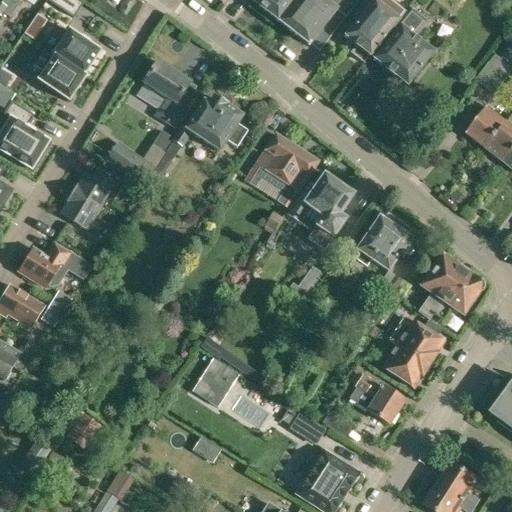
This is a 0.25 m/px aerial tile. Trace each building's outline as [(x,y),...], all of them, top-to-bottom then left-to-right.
[(8,0),(4,7),(0,12),(9,18),(21,0),(8,0)] [(82,4),(76,0),(50,0),(49,2),(73,18),(82,4)] [(248,0),(277,22),(293,0),(248,0)] [(309,44),(318,51),(359,0),(293,0),(277,22),(308,46),(309,44)] [(364,64),(369,57),(405,13),(388,0),(375,0),(374,2),(373,1),(344,37),(355,46),(350,53),(364,64)] [(383,85),(399,97),(407,88),(406,87),(432,54),(414,39),(428,23),(413,10),(372,60),(390,75),(383,85)] [(88,44),(88,43),(81,38),(81,39),(68,30),(51,55),(53,56),(53,57),(83,77),(83,76),(100,52),(88,44)] [(85,79),(86,78),(83,76),(83,77),(53,57),(37,80),(36,81),(68,103),(69,102),(68,102),(85,78),(85,79)] [(152,118),(175,132),(189,110),(176,103),(189,84),(156,62),(142,83),(165,98),(152,118)] [(474,80),(492,95),(506,78),(487,64),(474,80)] [(0,70),(0,85),(4,89),(11,77),(0,70)] [(171,141),(164,153),(148,177),(156,183),(180,147),(181,148),(190,134),(218,152),(225,142),(236,149),(247,132),(236,125),(241,117),(212,98),(208,105),(203,102),(185,130),(180,127),(171,141)] [(26,126),(33,116),(11,102),(4,114),(9,118),(0,132),(0,151),(31,170),(49,141),(33,131),(26,126)] [(486,148),(506,123),(487,108),(467,133),(486,148)] [(511,114),(506,123),(486,148),(505,163),(511,154),(511,114)] [(152,145),(164,153),(172,140),(161,132),(152,145)] [(288,208),(313,170),(318,162),(275,135),(245,182),(248,184),(259,167),(286,184),(276,200),(288,208)] [(148,177),(164,153),(152,145),(141,160),(117,142),(103,163),(128,179),(140,187),(148,177)] [(0,174),(3,170),(0,168),(0,208),(1,209),(2,208),(1,207),(11,191),(0,184),(0,174)] [(322,176),(313,170),(288,208),(284,214),(299,224),(308,209),(322,218),(315,227),(316,227),(307,240),(323,250),(345,220),(338,216),(352,195),(323,175),(322,176)] [(76,186),(65,203),(67,203),(68,204),(60,216),(85,231),(108,193),(112,195),(119,183),(97,171),(91,182),(84,178),(84,179),(79,189),(77,188),(76,187),(76,186)] [(110,206),(122,214),(140,187),(128,179),(110,206)] [(274,231),(282,218),(272,213),(265,226),(274,231)] [(370,283),(384,291),(393,277),(387,272),(410,240),(406,238),(411,232),(387,215),(382,221),(378,218),(355,251),(350,258),(365,269),(370,262),(380,269),(370,283)] [(17,272),(47,290),(48,288),(50,289),(57,287),(66,271),(82,281),(90,268),(53,245),(45,259),(31,250),(17,272)] [(427,322),(431,316),(462,271),(441,257),(421,288),(430,294),(417,314),(427,322)] [(297,288),(308,295),(323,275),(312,268),(297,288)] [(441,322),(442,324),(452,309),(462,316),(477,292),(481,292),(483,288),(482,282),(478,279),(474,280),(462,271),(431,316),(441,322)] [(376,310),(388,318),(399,302),(408,288),(409,285),(398,278),(376,310)] [(0,311),(22,325),(29,330),(43,307),(9,287),(0,301),(0,311)] [(58,293),(51,303),(64,310),(71,301),(58,293)] [(64,310),(51,303),(39,321),(52,329),(64,310)] [(434,332),(441,322),(431,316),(427,322),(424,326),(434,332)] [(397,346),(428,366),(442,343),(412,324),(403,318),(387,342),(396,347),(397,346)] [(20,354),(31,361),(38,349),(27,341),(20,354)] [(22,374),(31,361),(20,354),(1,343),(0,344),(0,379),(4,382),(12,368),(22,374)] [(382,370),(413,389),(428,366),(397,346),(396,347),(382,370)] [(349,382),(355,387),(362,376),(356,372),(349,382)] [(356,390),(349,401),(388,426),(404,402),(381,387),(381,388),(362,375),(362,376),(355,387),(354,389),(356,390)] [(219,377),(211,389),(224,397),(232,385),(219,377)] [(511,384),(490,415),(511,430),(511,384)] [(292,427),(300,414),(289,407),(281,420),(292,427)] [(303,416),(300,414),(292,427),(290,430),(314,445),(324,428),(320,426),(303,416)] [(322,424),(344,439),(351,429),(328,414),(322,424)] [(67,439),(81,448),(97,426),(83,416),(67,439)] [(18,466),(36,478),(53,452),(37,440),(18,466)] [(471,466),(483,474),(493,460),(480,451),(471,466)] [(296,495),(321,511),(333,511),(357,475),(323,453),(296,495)] [(487,478),(496,484),(506,469),(496,463),(487,478)] [(452,464),(438,485),(474,508),(479,501),(469,495),(478,481),(452,464)] [(120,499),(133,478),(119,469),(106,490),(120,499)] [(175,478),(167,491),(191,506),(199,493),(175,478)] [(425,505),(435,511),(457,511),(460,508),(466,511),(471,511),(474,508),(438,485),(425,505)]
